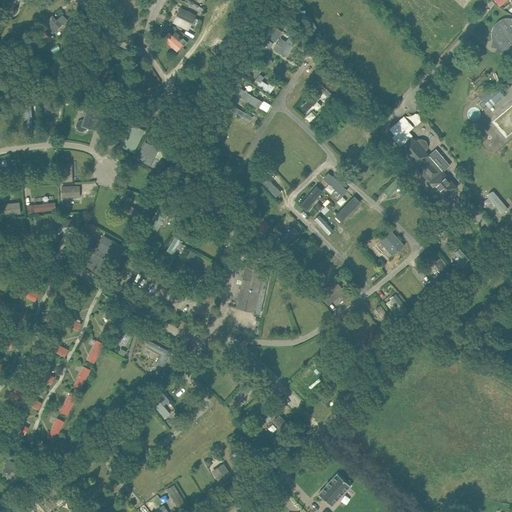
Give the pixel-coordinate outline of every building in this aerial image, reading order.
[(0,0),(0,7),(3,8),(2,10),(8,11),(8,9),(10,9),(12,0),(0,0)] [(175,21),(188,28),(190,23),(197,26),(199,21),(193,18),(193,17),(180,10),(175,21)] [(511,18),(511,19),(509,18),(508,18),(505,19),(502,19),(501,20),(498,21),(496,23),(495,24),(494,25),(493,26),(493,28),(492,29),(492,30),(491,32),(491,33),(491,35),(491,36),(491,38),(492,39),(492,40),(495,39),(500,46),(498,48),(497,48),(496,51),(500,53),(502,50),(503,51),(506,51),(509,51),(511,51),(511,50),(511,18)] [(281,38),(274,49),(285,57),(297,40),(290,35),(286,42),(281,38)] [(267,39),(262,47),(268,51),(274,43),(267,39)] [(104,81),(112,67),(102,61),(93,75),(104,81)] [(259,73),(253,84),(272,93),(277,82),(259,73)] [(258,108),(262,102),(234,84),(230,92),(258,108)] [(497,90),(492,84),(478,95),(489,109),(504,96),(499,89),(497,90)] [(326,88),(322,92),(328,97),(331,94),(326,88)] [(328,97),(327,98),(331,102),(336,98),(331,94),(328,97)] [(308,95),(300,105),(315,115),(323,105),(308,95)] [(56,100),(43,100),(42,121),(55,121),(56,100)] [(159,105),(153,101),(147,112),(153,116),(159,105)] [(23,103),(26,128),(33,128),(31,102),(23,103)] [(229,102),(225,108),(249,122),(252,115),(229,102)] [(88,132),(89,129),(96,131),(104,109),(88,104),(83,120),(81,119),(77,122),(75,127),(77,132),(84,135),(88,132)] [(402,117),(389,128),(394,135),(392,137),(401,147),(412,137),(408,132),(412,128),(402,117)] [(131,124),(120,146),(134,153),(145,131),(131,124)] [(418,139),(416,141),(412,137),(401,147),(399,148),(443,198),(456,187),(425,151),(427,150),(427,147),(427,144),(426,142),(425,141),(423,139),(422,139),(420,139),(418,139)] [(154,158),(158,150),(145,143),(137,159),(162,172),(166,165),(154,158)] [(61,164),(61,182),(73,182),(72,164),(61,164)] [(1,178),(19,176),(17,165),(0,167),(1,178)] [(329,171),(323,177),(343,195),(348,189),(329,171)] [(398,174),(383,189),(389,195),(406,178),(399,173),(398,174)] [(266,176),(261,180),(276,196),(281,191),(266,176)] [(236,199),(242,188),(230,183),(225,194),(236,199)] [(316,185),(300,204),(307,210),(323,190),(316,185)] [(61,187),(62,198),(80,198),(80,186),(61,187)] [(491,192),(488,195),(487,196),(502,214),(507,209),(493,191),(492,192),(491,192)] [(354,196),(335,215),(341,221),(360,202),(354,196)] [(125,211),(141,221),(147,208),(133,198),(125,211)] [(255,209),(246,200),(238,209),(247,217),(255,209)] [(21,214),(20,202),(1,204),(3,216),(21,214)] [(55,202),(35,202),(35,211),(56,210),(55,202)] [(157,210),(148,226),(157,232),(167,215),(157,210)] [(319,215),(314,219),(328,234),(333,229),(319,215)] [(261,236),(271,227),(262,217),(253,226),(261,236)] [(28,219),(21,219),(23,239),(30,238),(28,219)] [(74,234),(73,219),(54,220),(55,235),(74,234)] [(280,253),(299,234),(293,228),(274,246),(280,253)] [(392,256),(405,246),(392,231),(379,242),(392,256)] [(125,247),(104,236),(96,250),(102,253),(102,252),(118,260),(125,247)] [(173,254),(181,241),(175,237),(167,250),(173,254)] [(471,262),(459,249),(454,253),(461,260),(457,264),(462,270),(471,262)] [(381,257),(376,261),(382,267),(386,263),(381,257)] [(271,264),(243,258),(242,263),(246,264),(236,309),(260,314),(271,264)] [(439,289),(455,276),(440,258),(434,264),(442,274),(433,282),(439,289)] [(179,271),(199,283),(203,275),(184,263),(179,271)] [(318,289),(334,276),(329,270),(328,271),(325,268),(314,277),(317,280),(314,283),(318,289)] [(318,294),(328,306),(338,297),(339,298),(345,292),(335,280),(318,294)] [(57,302),(64,305),(74,285),(67,282),(57,302)] [(19,293),(34,302),(38,294),(22,286),(19,293)] [(396,293),(390,298),(403,314),(409,309),(396,293)] [(381,304),(376,308),(392,329),(397,325),(381,304)] [(11,309),(7,316),(23,324),(27,317),(11,309)] [(46,325),(53,329),(61,312),(54,309),(46,325)] [(100,334),(108,338),(117,318),(110,314),(100,334)] [(66,316),(62,323),(77,331),(81,324),(66,316)] [(111,341),(118,344),(126,328),(120,325),(111,341)] [(0,342),(10,349),(14,342),(0,333),(0,342)] [(34,349),(41,353),(49,337),(42,333),(34,349)] [(87,360),(94,363),(104,344),(97,340),(87,360)] [(155,362),(164,367),(171,352),(149,340),(145,347),(159,355),(155,362)] [(53,342),(49,349),(64,357),(68,350),(53,342)] [(194,371),(198,376),(218,359),(214,354),(194,371)] [(22,373),(29,377),(37,361),(30,357),(22,373)] [(73,386),(80,389),(90,370),(84,366),(73,386)] [(38,369),(35,376),(51,384),(54,377),(38,369)] [(137,369),(131,376),(149,391),(155,385),(137,369)] [(10,397),(17,401),(25,385),(19,381),(10,397)] [(319,398),(323,403),(332,396),(327,391),(319,398)] [(60,412),(68,415),(78,396),(70,392),(60,412)] [(152,404),(164,418),(170,414),(163,405),(169,401),(164,394),(152,404)] [(22,402),(38,410),(42,402),(26,395),(22,402)] [(259,408),(261,410),(264,407),(262,406),(267,401),(261,396),(245,412),(250,418),(259,408)] [(13,409),(6,405),(0,416),(0,422),(5,425),(13,409)] [(136,418),(152,436),(158,431),(148,419),(154,413),(149,407),(136,418)] [(273,421),(279,427),(272,434),(278,439),(290,428),(279,416),(273,421)] [(64,422),(57,418),(47,438),(55,441),(64,422)] [(28,428),(12,420),(9,427),(25,435),(28,428)] [(158,427),(163,432),(168,428),(163,423),(158,427)] [(101,443),(103,446),(110,441),(111,443),(118,437),(114,433),(101,443)] [(42,467),(52,447),(39,441),(37,446),(42,449),(35,463),(42,467)] [(256,442),(248,449),(258,461),(266,455),(256,442)] [(119,465),(126,460),(112,443),(106,448),(119,465)] [(123,450),(128,451),(131,447),(128,443),(123,445),(123,450)] [(240,475),(250,468),(239,453),(230,460),(240,475)] [(27,472),(8,459),(3,466),(5,467),(3,471),(9,476),(12,472),(22,479),(27,472)] [(235,480),(223,463),(212,471),(222,488),(235,480)] [(318,494),(331,506),(350,486),(337,474),(318,494)] [(186,485),(201,511),(203,511),(209,508),(193,481),(186,485)] [(159,488),(160,497),(174,496),(174,488),(159,488)]
